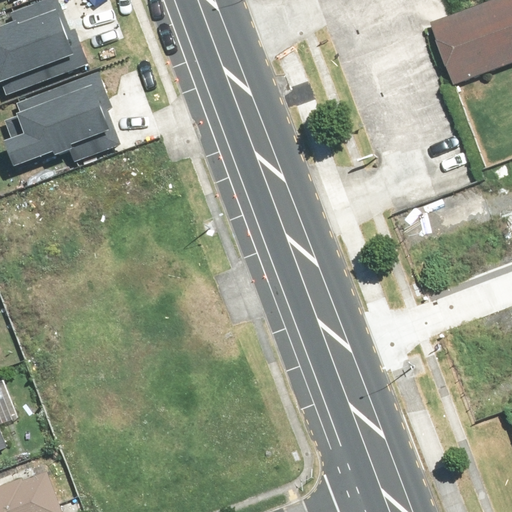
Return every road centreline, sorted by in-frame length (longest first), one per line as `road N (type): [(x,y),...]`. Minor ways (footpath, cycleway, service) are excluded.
road 1 (secondary): [(337,348),(208,0)]
road 2 (residential): [(337,348),(511,281)]
road 3 (secondary): [(393,496),(337,348)]
